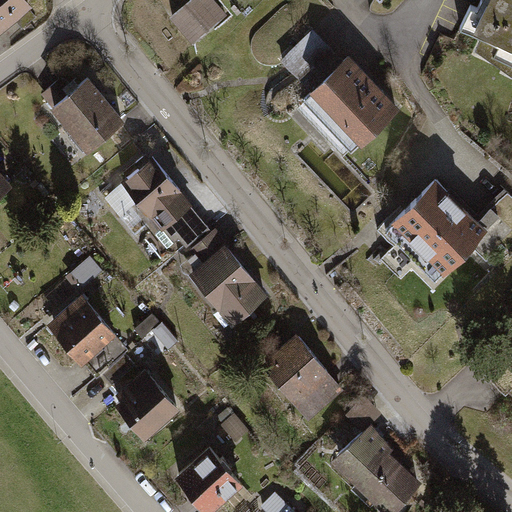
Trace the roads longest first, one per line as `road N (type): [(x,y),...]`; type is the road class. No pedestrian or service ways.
road 1 (residential): [(85,14),(402,401),(511,506)]
road 2 (residential): [(150,511),(0,336)]
